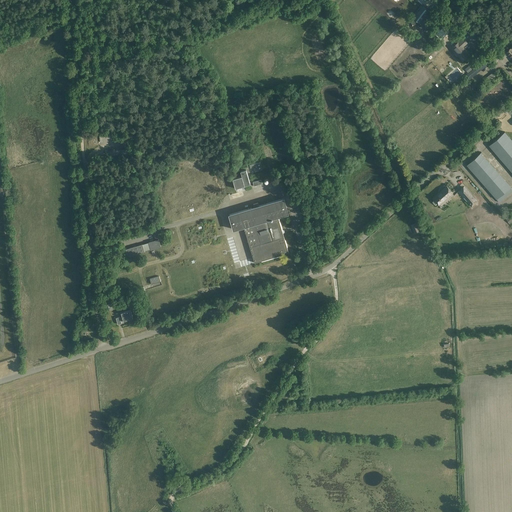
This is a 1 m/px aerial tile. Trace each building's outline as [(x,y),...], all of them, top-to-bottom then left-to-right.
[(419,23),(429,11),(423,6),(410,22),(418,29),(421,25),(419,23)] [(458,42),(455,45),(453,47),(455,50),(460,56),(459,56),(463,61),(465,59),(466,58),(470,55),(462,47),(467,42),(464,38),(459,42),(458,42)] [(477,72),(483,67),(487,64),(484,61),(474,68),(472,70),(469,66),(465,69),(468,73),(467,74),(470,78),(477,72)] [(489,145),(492,149),(511,171),(511,139),(508,135),(505,132),(489,145)] [(467,165),(470,169),(485,186),(484,187),(485,188),(486,187),(500,202),(511,191),(511,187),(482,154),(483,153),(482,152),(467,165)] [(248,162),(249,170),(261,168),(259,160),(248,162)] [(236,188),(245,186),(250,184),(246,170),(241,172),(242,176),(233,179),(236,188)] [(437,203),(439,205),(452,193),(446,186),(433,198),(434,200),(433,202),(435,205),(437,203)] [(478,201),(468,190),(465,186),(459,191),(472,206),(478,201)] [(230,214),(234,229),(244,226),(255,263),(289,253),(278,216),(288,213),(284,198),(259,206),(258,203),(253,204),(254,207),(230,214)] [(149,242),(151,250),(161,247),(159,239),(149,242)] [(145,251),(147,250),(145,244),(143,244),(126,249),(128,256),(145,251)] [(233,265),(239,264),(236,255),(230,257),(233,265)] [(133,318),(132,313),(131,310),(121,313),(123,317),(120,318),(120,317),(116,318),(118,324),(122,323),(121,321),(124,321),(133,318)]
